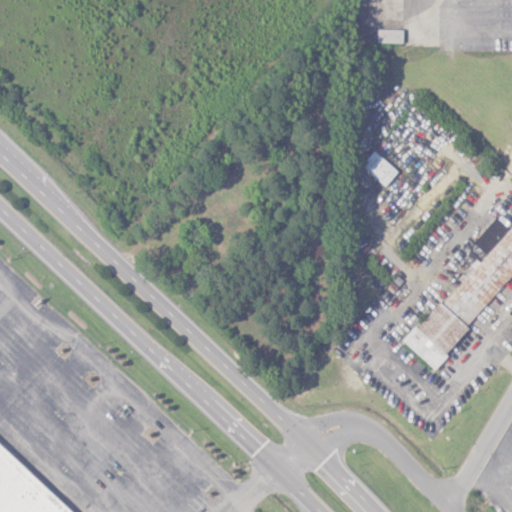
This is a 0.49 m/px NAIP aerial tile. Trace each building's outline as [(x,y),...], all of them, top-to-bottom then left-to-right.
[(375,44),(402,44),(402,30),(376,30),(375,44)] [(359,163),(384,187),(397,172),(372,149),(359,163)] [(472,242),(484,253),(511,225),(499,213),(472,242)] [(511,274),(511,218),(404,343),(432,367),(511,274)] [(0,511),(72,511),(0,447),(0,511)]
